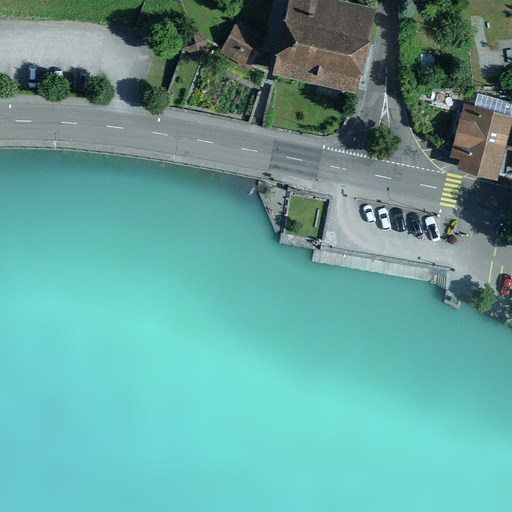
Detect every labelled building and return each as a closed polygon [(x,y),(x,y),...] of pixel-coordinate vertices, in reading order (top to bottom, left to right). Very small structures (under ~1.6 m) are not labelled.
[(147,0),(146,3),(144,2),(135,29),(158,37),(170,0),(147,0)] [(370,0),(294,0),(283,57),(364,76),(381,2),(370,0)] [(268,31),(243,17),(229,45),(253,59),(268,31)] [(194,34),(185,48),(199,54),(207,41),(194,34)] [(506,144),(505,143),(511,120),(465,107),(453,153),(462,155),(460,161),(498,171),(506,144)]
